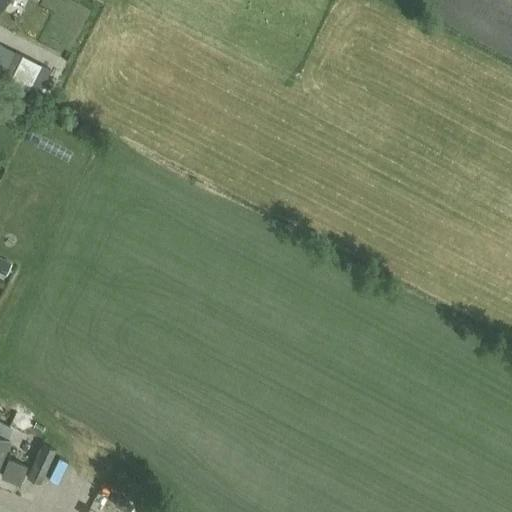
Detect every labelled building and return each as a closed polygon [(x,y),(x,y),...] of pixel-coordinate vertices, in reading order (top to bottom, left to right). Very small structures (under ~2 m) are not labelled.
[(0,258),(0,270),(2,271),(6,273),(11,263),(6,261),(0,258)] [(0,460),(9,439),(8,439),(13,427),(0,420),(0,460)] [(41,483),(56,450),(42,443),(27,476),(41,483)] [(18,482),(25,465),(8,458),(1,475),(18,482)] [(125,501),(118,497),(114,505),(124,510),(129,500),(126,498),(125,501)]
